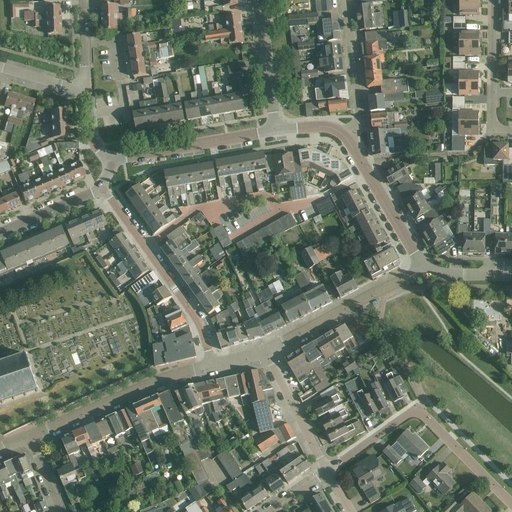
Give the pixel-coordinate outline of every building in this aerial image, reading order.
[(330,0),(318,0),(315,0),(316,13),(332,11),(330,0)] [(208,1),(202,2),(205,16),(211,15),(208,1)] [(24,4),(10,4),(11,16),(11,20),(16,20),(15,9),(29,9),(29,4),(24,4)] [(481,4),(460,4),(460,16),(479,16),(480,4),(481,4)] [(102,18),(121,18),(121,15),(116,15),(116,5),(101,6),(102,18)] [(359,31),(371,30),(383,29),(381,14),(373,15),(372,5),(356,7),(359,31)] [(25,22),(33,21),(48,21),(62,20),(61,6),(47,7),(47,16),(41,16),(41,14),(36,14),(36,12),(24,13),(25,22)] [(102,31),(112,31),(117,31),(117,20),(126,20),(126,25),(132,25),(131,24),(136,23),(136,18),(131,18),(131,17),(131,11),(125,11),(126,17),(121,18),(102,18),(102,31)] [(399,14),(401,30),(409,29),(407,13),(399,14)] [(290,27),(300,26),(308,26),(308,23),(318,22),(317,14),(289,17),(290,27)] [(219,25),(209,27),(210,33),(241,29),(239,15),(226,17),(227,25),(219,26),(219,25)] [(323,24),(316,25),(318,43),(325,42),(330,41),(340,40),(337,16),(330,17),(327,17),(323,18),(323,24)] [(170,20),(173,38),(181,37),(180,28),(182,28),(181,19),(170,20)] [(48,24),(48,35),(62,34),(62,20),(48,21),(33,21),(33,28),(39,28),(39,24),(48,24)] [(186,34),(203,31),(202,24),(185,26),(186,34)] [(205,35),(206,42),(221,40),(221,41),(221,45),(229,44),(229,45),(233,44),(243,43),(241,29),(210,33),(210,34),(205,35)] [(375,33),(365,34),(367,53),(382,51),(387,51),(386,42),(385,32),(375,33)] [(459,44),(480,44),(479,44),(479,32),(459,32),(459,44)] [(399,33),(390,34),(390,40),(391,42),(400,41),(400,37),(399,33)] [(130,50),(178,43),(178,40),(168,41),(166,41),(166,40),(159,41),(160,43),(148,45),(148,43),(141,44),(140,35),(128,37),(130,50)] [(178,43),(130,50),(132,64),(144,62),(143,55),(161,52),(162,59),(175,58),(173,47),(179,46),(178,43)] [(299,52),(315,50),(314,43),(299,45),(299,52)] [(480,44),(459,44),(459,56),(479,56),(479,44),(480,44)] [(341,57),(340,46),(322,48),(323,53),(317,54),(318,59),(341,57)] [(366,73),(380,72),(380,63),(384,63),(383,51),(382,51),(367,53),(367,59),(365,60),(366,73)] [(325,74),(343,72),(341,57),(318,59),(319,69),(325,69),(325,74)] [(185,60),(175,62),(176,72),(187,70),(185,60)] [(134,78),(143,76),(146,76),(144,62),(132,64),(134,78)] [(224,76),(229,75),(241,73),(240,66),(223,69),(224,76)] [(197,102),(200,119),(212,117),(209,100),(203,68),(198,68),(204,101),(197,102)] [(318,77),(317,70),(301,72),(302,79),(318,77)] [(382,96),(404,94),(409,93),(409,92),(414,92),(413,81),(410,79),(394,81),(394,79),(381,80),(380,72),(366,73),(368,88),(381,87),(382,96)] [(459,84),(480,84),(479,84),(479,72),(459,72),(459,84)] [(339,99),(339,92),(345,91),(344,78),(334,79),(324,81),(325,89),(315,90),(316,102),(327,100),(339,99)] [(160,126),(172,124),(169,107),(170,107),(165,79),(157,80),(161,101),(163,100),(165,108),(158,109),(157,109),(160,126)] [(300,89),(306,88),(309,88),(308,80),(305,80),(299,81),(300,89)] [(231,87),(230,87),(229,83),(219,85),(219,89),(220,92),(225,91),(225,92),(224,93),(225,97),(221,98),(224,115),(235,113),(232,96),(233,96),(231,87)] [(249,84),(243,85),(238,86),(240,95),(233,96),(232,96),(235,113),(248,111),(246,102),(252,101),(249,84)] [(480,84),(459,84),(459,96),(479,96),(479,84),(480,84)] [(216,99),(209,100),(212,117),(224,115),(221,98),(220,92),(219,89),(214,90),(216,99)] [(443,90),(425,92),(427,105),(444,103),(443,90)] [(4,107),(12,109),(9,118),(8,118),(4,132),(11,134),(13,125),(15,120),(16,117),(15,117),(21,97),(8,93),(4,107)] [(185,105),(186,111),(188,121),(200,119),(197,102),(196,93),(191,94),(192,103),(185,105)] [(370,112),(380,111),(385,111),(384,103),(404,100),(404,94),(382,96),(369,97),(370,112)] [(172,124),(184,122),(180,96),(175,97),(176,106),(170,107),(169,107),(172,124)] [(35,101),(21,97),(15,117),(16,117),(22,119),(24,113),(31,115),(35,101)] [(149,128),(160,126),(157,109),(158,109),(156,100),(144,102),(146,111),(149,128)] [(346,100),(318,103),(305,105),(307,118),(313,117),(313,110),(329,108),(330,114),(347,112),(346,100)] [(136,130),(149,128),(146,111),(144,102),(139,103),(139,102),(132,104),(133,109),(136,130)] [(51,111),(51,120),(52,125),(66,124),(65,110),(51,111)] [(459,112),(459,124),(480,124),(479,124),(479,112),(459,112)] [(372,128),(382,127),(388,126),(387,114),(371,116),(372,128)] [(18,135),(20,127),(21,121),(15,120),(13,125),(14,125),(11,138),(15,139),(16,135),(18,135)] [(371,132),(373,156),(399,154),(399,153),(402,153),(402,148),(395,148),(394,138),(401,138),(401,136),(408,136),(406,122),(394,124),(394,127),(384,129),(385,131),(371,132)] [(66,124),(52,125),(53,139),(67,138),(66,124)] [(480,124),(459,124),(458,136),(478,136),(478,124),(480,124)] [(452,138),(452,145),(448,145),(448,151),(452,151),(452,152),(465,152),(465,138),(452,138)] [(58,151),(78,150),(78,143),(55,144),(58,151)] [(484,150),(484,166),(498,166),(498,161),(503,161),(503,166),(511,166),(511,153),(508,153),(508,145),(493,145),(493,151),(485,150),(484,150)] [(302,170),(310,168),(312,150),(308,150),(298,152),(299,157),(302,170)] [(310,168),(317,172),(325,155),(316,151),(312,150),(310,168)] [(35,161),(32,154),(29,156),(28,154),(20,157),(24,166),(35,161)] [(251,156),(254,173),(256,182),(258,193),(265,192),(261,181),(259,172),(266,170),(267,174),(274,172),(272,158),(271,156),(265,157),(264,154),(251,156)] [(307,199),(306,197),(305,187),(302,170),(299,157),(293,158),(292,154),(272,158),(274,172),(275,172),(275,177),(292,174),(295,188),(290,189),(293,202),(307,199)] [(317,172),(326,176),(333,160),(325,155),(317,172)] [(244,184),(245,184),(247,195),(253,194),(251,182),(249,183),(248,174),(254,173),(251,156),(240,158),(243,175),(244,184)] [(236,176),(243,175),(240,158),(228,160),(231,177),(232,186),(237,185),(236,176)] [(231,177),(228,160),(216,162),(221,188),(226,187),(224,178),(231,177)] [(326,176),(334,180),(346,166),(342,164),(333,160),(326,176)] [(10,169),(7,162),(7,161),(0,163),(0,175),(11,171),(10,169)] [(79,162),(79,163),(66,168),(72,181),(85,176),(79,162)] [(403,185),(412,185),(412,181),(409,176),(407,175),(408,174),(405,170),(410,167),(407,162),(402,165),(385,175),(390,185),(398,180),(400,185),(403,185)] [(208,182),(216,180),(213,164),(200,166),(203,183),(205,192),(210,191),(208,182)] [(443,164),(435,164),(435,181),(443,181),(443,164)] [(189,168),(191,185),(193,191),(193,194),(198,193),(196,184),(203,183),(200,166),(189,168)] [(353,178),(348,169),(346,166),(334,180),(338,186),(353,178)] [(54,173),(60,188),(72,183),(72,181),(66,168),(54,173)] [(189,168),(177,170),(182,197),(183,202),(187,202),(188,207),(195,206),(193,194),(193,191),(186,192),(185,186),(191,185),(189,168)] [(169,198),(174,197),(174,198),(182,197),(177,170),(165,172),(169,198)] [(18,188),(21,194),(25,203),(37,198),(30,183),(31,183),(26,173),(17,177),(21,185),(23,184),(24,186),(18,188)] [(60,188),(54,173),(42,178),(49,193),(60,188)] [(30,183),(37,198),(49,193),(42,178),(31,183),(30,183)] [(126,195),(133,205),(147,196),(155,191),(152,186),(148,189),(144,183),(126,195)] [(409,211),(427,202),(421,193),(423,191),(421,187),(419,187),(417,188),(415,185),(412,185),(403,185),(397,189),(402,196),(409,192),(412,197),(403,203),(409,211)] [(309,186),(305,187),(306,197),(320,195),(319,191),(309,186)] [(347,209),(361,202),(355,191),(352,193),(349,187),(331,197),(334,203),(342,198),(347,209)] [(4,199),(8,210),(20,205),(13,189),(7,191),(9,197),(4,199)] [(147,196),(133,205),(140,215),(154,205),(161,200),(158,196),(151,201),(147,196)] [(0,213),(8,210),(4,199),(0,200),(0,213)] [(346,223),(355,219),(369,211),(369,210),(366,211),(361,202),(347,209),(351,215),(344,219),(346,223)] [(423,215),(426,220),(437,214),(434,208),(431,210),(427,202),(409,211),(414,221),(423,215)] [(147,225),(161,215),(169,210),(166,206),(158,211),(154,205),(140,215),(147,225)] [(89,216),(95,231),(107,226),(101,211),(89,216)] [(351,234),(354,232),(360,229),(374,221),(369,211),(355,219),(358,224),(349,229),(351,234)] [(297,227),(290,214),(285,217),(292,229),(297,227)] [(420,230),(425,239),(442,229),(448,226),(442,216),(439,218),(437,214),(426,220),(429,225),(420,230)] [(173,216),(165,221),(161,215),(147,225),(155,235),(176,220),(173,216)] [(200,225),(206,219),(201,215),(196,220),(200,225)] [(84,236),(95,231),(89,216),(77,221),(84,236)] [(320,216),(313,219),(316,224),(322,221),(320,216)] [(292,229),(285,217),(279,220),(286,232),(292,229)] [(484,244),(490,244),(490,231),(490,221),(490,218),(485,218),(485,221),(484,221),(484,234),(474,234),(474,254),(484,254),(484,244)] [(286,232),(279,220),(274,224),(280,235),(286,232)] [(79,238),(84,236),(77,221),(65,226),(73,245),(80,242),(79,238)] [(359,242),(365,239),(380,232),(374,221),(360,229),(363,235),(357,238),(359,242)] [(280,235),(274,224),(269,227),(275,237),(280,235)] [(232,244),(222,226),(213,231),(224,249),(232,244)] [(458,226),(458,237),(458,243),(464,243),(463,254),(474,254),(474,234),(467,234),(468,226),(458,226)] [(169,260),(180,252),(177,248),(186,241),(182,236),(185,234),(180,227),(167,237),(171,243),(161,250),(169,260)] [(269,227),(263,230),(270,240),(275,237),(269,227)] [(0,277),(71,247),(62,228),(1,254),(2,256),(0,256),(0,277)] [(442,229),(425,239),(430,248),(434,246),(439,255),(456,245),(455,245),(458,243),(458,237),(453,240),(450,236),(447,237),(442,229)] [(109,243),(113,248),(126,239),(122,233),(120,235),(116,230),(112,233),(116,238),(109,243)] [(264,244),(270,240),(263,230),(258,233),(264,244)] [(495,254),(506,255),(506,235),(496,235),(496,231),(490,231),(490,244),(496,244),(495,254)] [(365,253),(377,247),(385,243),(380,232),(365,239),(369,246),(363,249),(365,253)] [(253,236),(259,247),(264,244),(258,233),(253,236)] [(259,247),(253,236),(247,239),(253,250),(259,247)] [(121,259),(134,250),(126,239),(113,248),(121,259)] [(248,253),(253,250),(247,239),(242,242),(248,253)] [(169,260),(177,272),(193,260),(189,254),(200,247),(195,241),(191,244),(192,245),(181,253),(180,252),(169,260)] [(236,245),(243,256),(248,253),(242,242),(236,245)] [(221,259),(225,256),(218,244),(214,247),(221,259)] [(318,244),(312,248),(314,253),(321,249),(318,244)] [(380,247),(371,252),(360,258),(366,269),(371,279),(373,281),(399,268),(400,263),(391,245),(382,250),(380,247)] [(74,256),(85,252),(83,247),(77,250),(76,248),(72,250),(74,256)] [(312,248),(300,255),(309,270),(320,264),(314,253),(312,248)] [(326,259),(321,249),(314,253),(320,264),(320,263),(326,259)] [(121,259),(128,270),(141,261),(134,250),(121,259)] [(96,259),(104,270),(108,267),(100,256),(96,259)] [(193,260),(177,272),(187,285),(201,276),(200,274),(202,273),(197,267),(204,262),(200,257),(194,261),(193,260)] [(136,281),(141,277),(149,272),(141,261),(128,270),(136,281)] [(356,287),(371,279),(366,269),(351,276),(350,274),(344,277),(342,273),(330,279),(341,299),(358,289),(356,287)] [(145,308),(154,302),(157,307),(163,303),(172,298),(165,288),(156,293),(152,297),(146,288),(147,287),(148,288),(159,281),(153,272),(132,288),(140,299),(140,300),(145,308)] [(201,276),(187,285),(200,304),(221,289),(208,272),(202,276),(201,276)] [(304,273),(294,278),(301,290),(305,288),(310,285),(304,273)] [(0,284),(1,287),(13,282),(12,278),(4,281),(5,282),(0,284)] [(116,279),(112,281),(120,293),(124,290),(116,279)] [(331,303),(327,294),(323,287),(307,296),(306,293),(307,293),(305,288),(301,290),(299,291),(311,313),(331,303)] [(221,289),(200,304),(209,315),(220,307),(217,302),(221,299),(221,298),(225,295),(221,289)] [(282,306),(286,315),(291,324),(311,313),(299,291),(292,295),(294,300),(286,304),(282,297),(276,300),(279,307),(282,306)] [(265,337),(274,332),(261,307),(260,306),(257,308),(249,293),(245,295),(247,300),(246,301),(250,312),(258,326),(264,337),(265,337)] [(274,332),(286,326),(280,314),(277,316),(270,302),(265,304),(260,294),(257,295),(262,305),(260,306),(261,307),(274,332)] [(249,342),(264,337),(258,326),(250,312),(246,301),(243,302),(246,311),(251,322),(244,325),(245,326),(249,342)] [(228,311),(227,311),(229,318),(231,317),(230,316),(240,310),(236,303),(227,309),(228,311)] [(15,314),(25,310),(23,305),(13,308),(15,314)] [(178,307),(169,312),(165,314),(174,336),(190,333),(189,327),(186,319),(182,312),(178,307)] [(166,345),(167,365),(196,358),(193,345),(190,333),(174,336),(168,337),(167,332),(165,332),(164,329),(161,330),(157,317),(159,316),(158,310),(155,311),(154,308),(147,312),(154,332),(160,330),(162,345),(166,345)] [(227,311),(220,314),(219,315),(225,331),(230,348),(239,345),(234,328),(233,325),(225,328),(223,320),(229,318),(227,311)] [(221,332),(216,333),(222,350),(230,348),(225,331),(219,315),(215,317),(218,326),(219,325),(221,332)] [(234,325),(233,325),(234,328),(239,345),(249,342),(245,326),(244,325),(239,326),(236,315),(231,316),(234,325)] [(366,332),(358,320),(352,325),(351,326),(347,328),(344,324),(334,331),(343,347),(344,349),(346,348),(344,345),(348,342),(352,349),(358,346),(353,338),(352,337),(357,333),(359,336),(366,332)] [(155,358),(155,366),(155,367),(167,365),(166,345),(162,345),(160,330),(154,332),(152,333),(153,345),(155,358)] [(334,331),(324,337),(335,355),(338,359),(341,356),(339,353),(344,349),(343,347),(334,331)] [(493,352),(478,336),(475,339),(491,354),(493,352)] [(315,342),(324,357),(326,361),(335,355),(324,337),(315,342)] [(325,389),(328,387),(332,385),(327,377),(326,378),(320,367),(319,368),(315,362),(316,362),(324,357),(315,342),(305,348),(302,350),(311,366),(319,380),(325,389)] [(376,348),(370,352),(373,358),(379,354),(376,348)] [(302,403),(325,389),(319,380),(311,366),(302,350),(301,350),(285,360),(300,386),(305,383),(302,378),(301,378),(298,373),(302,371),(308,380),(308,379),(314,389),(299,398),(302,403)] [(0,404),(1,404),(2,405),(4,404),(4,403),(13,400),(13,401),(16,400),(16,399),(25,396),(25,397),(27,397),(27,395),(37,392),(37,393),(39,392),(40,391),(39,390),(38,390),(36,383),(37,382),(36,381),(35,381),(30,367),(31,367),(31,365),(30,365),(27,358),(28,358),(28,356),(27,356),(26,355),(24,355),(24,357),(15,360),(15,358),(12,359),(13,361),(3,364),(3,362),(1,363),(1,365),(0,364),(0,404)] [(348,375),(358,368),(353,360),(342,367),(348,375)] [(389,364),(393,372),(386,376),(390,382),(384,385),(388,392),(393,403),(403,398),(398,387),(404,384),(398,371),(400,370),(395,361),(389,364)] [(273,390),(261,370),(258,371),(258,372),(236,377),(240,397),(250,395),(252,405),(253,405),(256,420),(253,420),(257,437),(261,436),(261,434),(275,430),(269,406),(276,405),(274,396),(273,390)] [(370,396),(378,413),(389,407),(382,395),(388,392),(384,385),(379,375),(375,377),(378,383),(371,387),(374,393),(370,396)] [(240,397),(236,377),(224,379),(228,397),(229,399),(240,397)] [(228,397),(224,379),(215,382),(217,384),(221,391),(230,406),(231,405),(227,399),(226,397),(228,397)] [(215,382),(203,384),(211,401),(214,413),(216,412),(217,412),(222,411),(221,408),(229,407),(230,406),(221,391),(217,384),(215,382)] [(193,387),(192,387),(200,406),(203,413),(204,412),(201,405),(207,404),(208,404),(211,415),(213,415),(216,424),(223,420),(217,412),(216,412),(214,413),(211,401),(203,384),(193,387)] [(176,395),(180,404),(185,416),(193,411),(195,414),(199,417),(203,415),(203,413),(200,406),(192,387),(185,390),(186,390),(182,392),(179,390),(176,391),(176,395)] [(318,418),(331,411),(336,409),(334,404),(340,401),(335,390),(321,397),(324,402),(313,408),(318,418)] [(369,418),(378,413),(370,396),(366,398),(362,391),(351,397),(358,411),(364,408),(369,418)] [(177,409),(171,397),(169,392),(157,397),(166,416),(165,416),(169,427),(170,426),(181,446),(179,447),(184,458),(195,453),(197,452),(201,451),(206,448),(199,436),(189,440),(180,422),(182,421),(177,409)] [(146,402),(158,432),(169,427),(165,416),(166,416),(157,397),(146,402)] [(158,432),(146,402),(134,407),(134,408),(139,420),(142,425),(148,441),(152,450),(153,451),(157,462),(158,462),(153,450),(161,447),(157,438),(155,439),(153,434),(158,432)] [(321,423),(326,432),(343,423),(342,419),(348,416),(342,405),(336,409),(331,411),(334,416),(321,423)] [(126,411),(136,434),(137,433),(151,465),(157,462),(153,451),(152,450),(148,441),(142,425),(139,420),(134,408),(127,411),(126,411)] [(136,434),(126,411),(117,415),(126,435),(128,438),(136,434)] [(106,420),(113,434),(115,440),(126,435),(117,415),(106,420)] [(95,424),(95,425),(102,441),(107,439),(106,437),(113,434),(106,420),(95,424)] [(343,423),(326,432),(331,443),(344,436),(346,442),(365,432),(360,422),(346,428),(343,423)] [(280,428),(273,431),(272,432),(279,442),(281,444),(287,442),(287,443),(296,438),(289,424),(280,428)] [(95,425),(85,429),(92,446),(102,441),(95,425)] [(85,429),(72,435),(80,452),(80,451),(79,448),(85,445),(92,462),(97,460),(94,453),(95,452),(92,446),(85,429)] [(279,442),(272,432),(255,443),(262,453),(279,442)] [(396,465),(401,460),(403,462),(409,455),(416,462),(429,449),(419,439),(417,441),(408,432),(397,442),(390,449),(389,447),(384,452),(396,465)] [(61,439),(72,465),(75,472),(82,469),(87,467),(86,464),(79,467),(74,455),(81,452),(80,451),(80,452),(72,435),(61,439)] [(248,441),(240,446),(254,466),(262,461),(248,441)] [(287,448),(281,452),(299,476),(311,468),(303,457),(297,462),(291,454),(295,451),(292,445),(287,448)] [(119,446),(107,451),(109,456),(121,451),(119,446)] [(212,457),(206,448),(201,451),(206,460),(210,458),(212,457)] [(206,460),(201,451),(197,452),(195,453),(200,463),(206,460)] [(220,462),(230,456),(227,451),(217,458),(220,462)] [(277,455),(286,469),(280,473),(287,484),(299,476),(281,452),(277,455)] [(209,481),(200,463),(195,453),(184,458),(199,486),(208,482),(209,481)] [(30,486),(26,476),(32,473),(24,455),(14,460),(22,480),(25,488),(30,486)] [(224,467),(233,461),(230,456),(220,462),(224,467)] [(262,464),(271,478),(265,482),(273,494),(284,486),(277,475),(278,474),(277,471),(271,463),(277,459),(275,456),(262,464)] [(374,456),(363,463),(350,470),(371,504),(381,499),(371,482),(384,474),(374,456)] [(17,483),(22,480),(14,460),(3,464),(9,478),(11,483),(17,498),(23,495),(17,483)] [(227,472),(237,465),(233,461),(224,467),(227,472)] [(130,468),(134,477),(144,473),(139,463),(130,468)] [(7,499),(4,492),(5,486),(11,483),(9,478),(3,464),(0,465),(0,487),(2,492),(2,493),(5,500),(7,499)] [(438,467),(431,475),(423,483),(417,477),(411,483),(419,492),(426,486),(427,487),(432,482),(444,495),(455,485),(445,475),(450,471),(443,464),(439,468),(438,467)] [(75,472),(72,465),(63,469),(63,470),(58,473),(72,506),(78,503),(70,484),(86,477),(82,469),(75,472)] [(230,477),(240,470),(237,465),(227,472),(230,477)] [(255,469),(260,475),(264,472),(260,466),(255,469)] [(233,482),(238,478),(243,475),(240,470),(230,477),(233,482)] [(272,492),(266,484),(264,481),(259,484),(261,486),(256,490),(245,474),(243,475),(238,478),(257,505),(269,497),(267,495),(272,492)] [(230,493),(239,487),(245,497),(240,501),(247,511),(257,505),(238,478),(233,482),(234,482),(227,487),(230,493)] [(202,492),(209,488),(211,487),(208,482),(199,486),(202,492)] [(203,498),(212,492),(209,488),(202,492),(200,493),(203,498)] [(323,502),(318,494),(310,499),(311,500),(303,504),(307,510),(303,511),(317,511),(325,507),(322,502),(323,502)] [(473,494),(466,501),(459,508),(453,501),(441,511),(450,511),(451,511),(488,511),(483,506),(481,507),(477,503),(480,501),(473,494)] [(162,511),(160,504),(159,505),(157,499),(150,502),(152,507),(140,511),(162,511)] [(215,511),(216,511),(231,511),(230,511),(223,500),(218,503),(221,507),(215,511)] [(415,511),(416,511),(409,500),(393,509),(392,507),(382,511),(415,511)] [(36,511),(45,511),(48,511),(44,502),(34,506),(36,511)] [(200,511),(208,511),(209,511),(206,507),(204,509),(199,502),(195,504),(200,511)]
